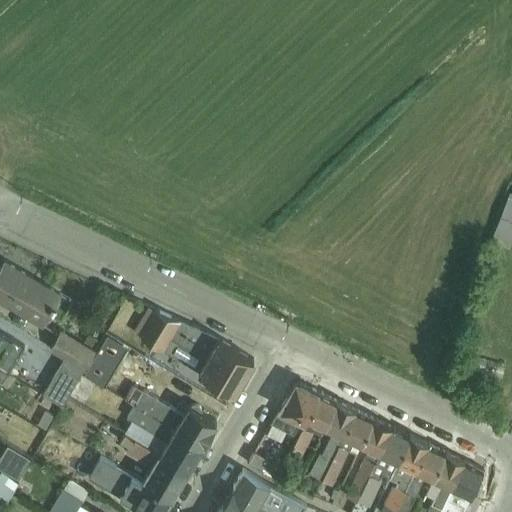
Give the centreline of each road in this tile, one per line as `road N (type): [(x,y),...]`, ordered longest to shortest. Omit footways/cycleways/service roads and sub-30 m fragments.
road 1 (residential): [(289,338),(0,196)]
road 2 (residential): [(511,441),(289,338)]
road 3 (residential): [(289,338),(187,511)]
